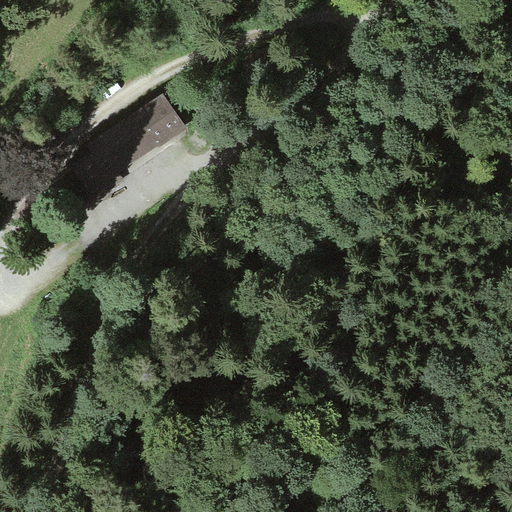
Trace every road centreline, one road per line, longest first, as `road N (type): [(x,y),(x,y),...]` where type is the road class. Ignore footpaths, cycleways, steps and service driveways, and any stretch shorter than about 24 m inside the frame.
road 1 (track): [(404,0),(207,173),(116,290),(36,511)]
road 2 (track): [(388,14),(265,33),(85,117),(0,238)]
road 3 (track): [(291,511),(511,383)]
road 4 (track): [(0,298),(207,173)]
